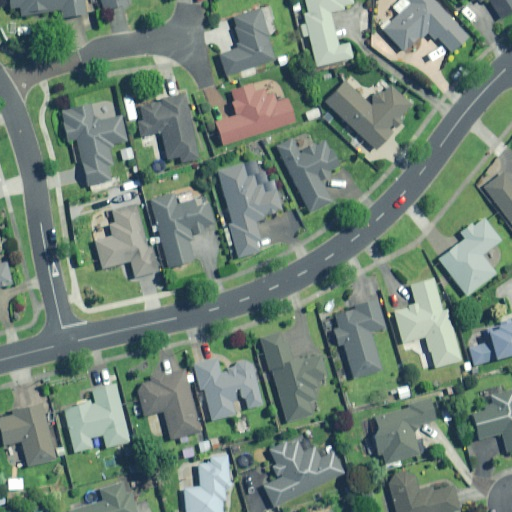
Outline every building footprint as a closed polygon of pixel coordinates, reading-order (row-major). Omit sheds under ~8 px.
[(86,14),(83,0),(9,0),(11,9),(19,8),(20,17),(60,11),(61,18),(86,14)] [(100,0),(104,11),(128,4),(127,0),(100,0)] [(305,0),(310,24),(302,26),(304,37),(309,35),(316,67),(353,59),(349,44),(338,46),(330,12),(354,7),(352,0),(305,0)] [(470,36),(436,0),(400,0),(393,7),(399,14),(382,30),(403,51),(427,28),(451,53),(470,36)] [(459,0),(470,0),(472,4),(478,0),(479,0),(482,3),(487,0),(488,0),(501,19),(511,12),(511,0),(450,0),(453,4),(459,0)] [(269,36),(260,10),(232,19),(241,48),(220,55),(227,77),(274,60),(266,37),(269,36)] [(96,24),(93,15),(81,18),(84,28),(96,24)] [(229,91),(237,118),(215,124),(221,148),(297,126),(292,111),(282,76),(229,91)] [(368,104),(345,82),(325,103),(376,151),(401,124),(398,122),(413,106),(389,82),(368,104)] [(200,158),(185,94),(159,100),(160,103),(140,107),(143,121),(137,122),(140,137),(161,132),(167,160),(178,157),(180,163),(200,158)] [(97,120),(94,105),(61,112),(67,141),(76,139),(87,187),(97,185),(116,181),(108,145),(127,141),(121,115),(97,120)] [(321,117),(318,109),(306,113),(308,121),(321,117)] [(340,166),(326,140),(300,154),(292,139),(276,147),(311,213),(332,202),(319,177),(340,166)] [(266,193),(256,161),(217,172),(233,224),(228,226),(238,258),(259,252),(256,241),(260,240),(254,220),(282,211),(276,190),(266,193)] [(511,185),(502,172),(483,187),(511,225),(511,185)] [(177,205),(174,195),(151,201),(169,268),(194,261),(190,245),(193,244),(190,235),(203,232),(202,228),(217,224),(212,203),(196,207),(195,201),(177,205)] [(151,246),(140,204),(112,211),(115,224),(109,225),(112,237),(95,241),(102,269),(130,262),(135,278),(158,272),(151,246)] [(500,241),(484,219),(473,227),(471,225),(460,233),(465,240),(438,259),(466,296),(495,274),(481,255),(500,241)] [(0,262),(0,287),(12,284),(6,261),(0,262)] [(443,312),(433,279),(411,285),(416,306),(393,312),(402,344),(425,337),(434,369),(461,361),(447,311),(443,312)] [(386,328),(377,300),(354,307),(355,311),(335,317),(338,328),(333,330),(338,346),(343,344),(354,379),(381,371),(370,333),(386,328)] [(511,321),(487,329),(490,342),(469,348),(473,366),(511,355),(511,321)] [(318,391),(314,381),(326,377),(319,354),(294,362),(283,331),(260,338),(288,424),(312,416),(309,404),(315,402),(312,393),(318,391)] [(232,402),(245,399),(248,409),(263,406),(252,361),(220,369),(218,360),(194,366),(200,391),(204,390),(211,421),(235,415),(232,402)] [(200,433),(186,371),(150,379),(152,386),(137,390),(144,417),(164,413),(171,440),(200,433)] [(129,442),(116,385),(92,391),(94,401),(64,408),(74,453),(91,449),(89,438),(103,435),(106,448),(129,442)] [(511,451),(511,389),(490,396),(493,408),(472,413),(479,440),(502,434),(507,453),(511,451)] [(378,425),(380,433),(373,435),(378,456),(384,454),(387,465),(420,455),(413,427),(436,421),(430,399),(405,406),(406,409),(376,417),(378,425)] [(57,461),(45,405),(12,411),(13,416),(0,418),(0,427),(4,445),(23,442),(28,467),(57,461)] [(317,460),(305,436),(270,453),(276,465),(272,467),(278,479),(263,486),(273,507),(343,474),(333,453),(317,460)] [(222,511),(222,501),(225,501),(224,488),(231,488),(228,456),(210,458),(210,464),(198,466),(200,488),(184,489),(186,511),(222,511)] [(417,490),(413,473),(388,479),(396,511),(454,511),(460,511),(454,487),(433,493),(431,487),(417,490)] [(23,490),(23,480),(7,480),(7,490),(23,490)] [(136,511),(132,495),(129,495),(125,483),(100,491),(103,502),(69,511),(136,511)]
